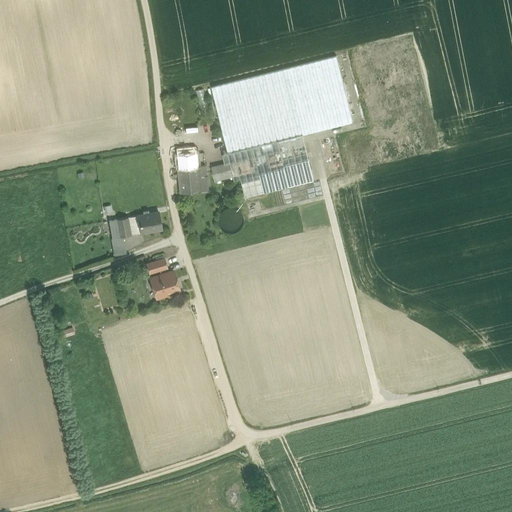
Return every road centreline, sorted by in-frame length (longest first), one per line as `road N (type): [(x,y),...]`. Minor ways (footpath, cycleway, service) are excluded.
road 1 (track): [(511,376),(245,438),(183,245),(140,0)]
road 2 (track): [(279,511),(245,438),(194,463),(11,511)]
road 3 (track): [(183,245),(0,306)]
